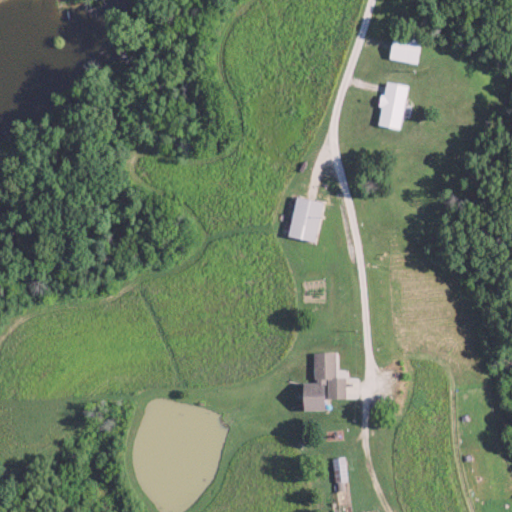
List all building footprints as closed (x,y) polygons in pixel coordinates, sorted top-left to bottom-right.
[(423,62),(425,39),(396,36),(394,60),(423,62)] [(403,129),(411,85),(388,81),(380,124),(403,129)] [(327,202),(300,196),(291,236),(319,242),(327,202)] [(305,383),(306,410),(331,410),(331,399),(349,398),(348,377),(339,377),(338,352),(316,353),(317,382),(305,383)] [(336,481),(350,480),(347,455),(334,457),(336,481)]
